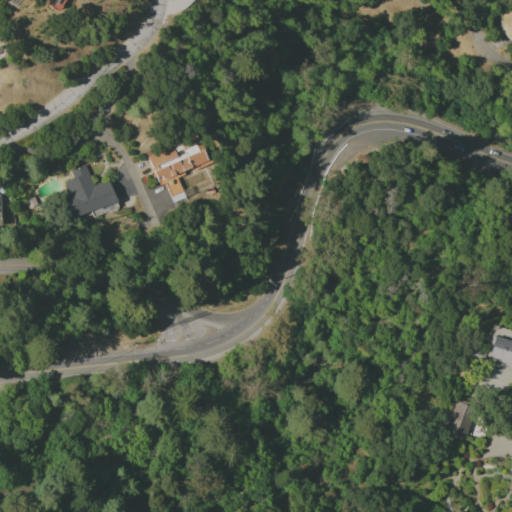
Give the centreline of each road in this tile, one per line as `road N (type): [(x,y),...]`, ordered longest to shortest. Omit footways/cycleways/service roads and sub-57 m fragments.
road 1 (secondary): [(291,256),(280,291),(259,318),(202,352),(0,375)]
road 2 (secondary): [(511,162),(408,123),(378,121),(338,135),(313,180)]
road 3 (residential): [(202,352),(169,303),(0,266)]
road 4 (residential): [(159,0),(144,34),(110,66),(0,136)]
